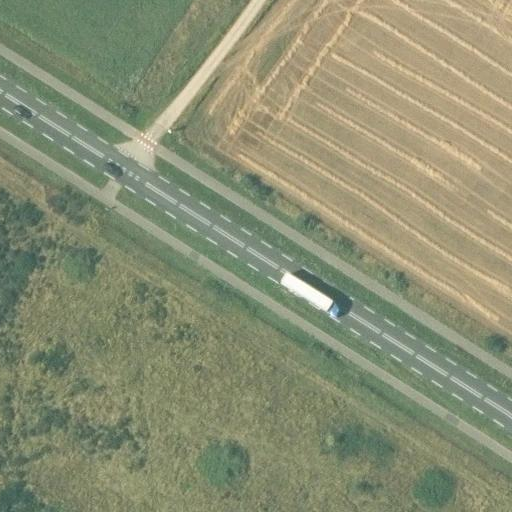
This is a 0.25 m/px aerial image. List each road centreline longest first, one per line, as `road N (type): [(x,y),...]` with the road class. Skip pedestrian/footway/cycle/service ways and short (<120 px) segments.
road 1 (primary): [(511,419),(0,94)]
road 2 (track): [(103,199),(262,0)]
